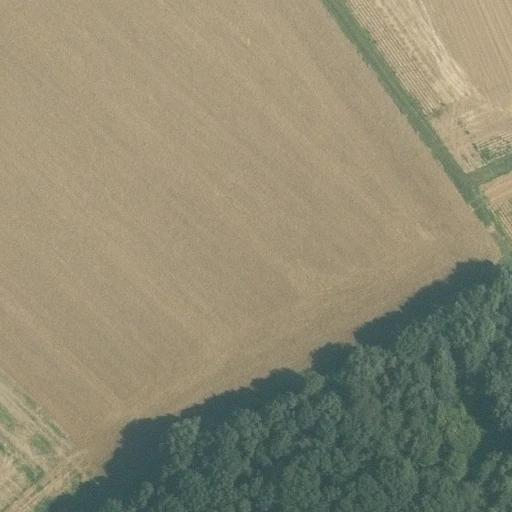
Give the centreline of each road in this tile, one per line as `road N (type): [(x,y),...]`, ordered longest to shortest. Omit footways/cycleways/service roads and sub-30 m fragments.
road 1 (track): [(511,272),(398,339),(231,407),(192,430),(100,511)]
road 2 (track): [(511,262),(325,0)]
